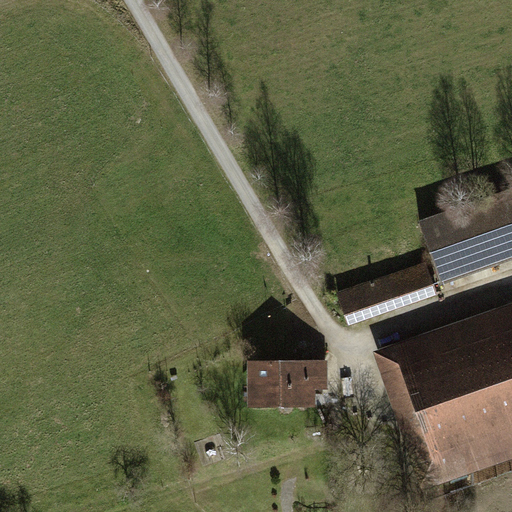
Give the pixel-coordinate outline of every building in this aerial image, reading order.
[(511,192),(421,224),(441,281),(511,256),(511,192)] [(426,264),(339,294),(346,315),(433,285),(426,264)] [(511,310),(397,350),(425,429),(407,435),(424,484),(462,470),(454,446),(511,425),(511,310)] [(324,363),(254,363),(254,405),(308,405),(308,388),(324,387),(324,363)] [(511,425),(454,446),(462,470),(511,453),(511,425)]
